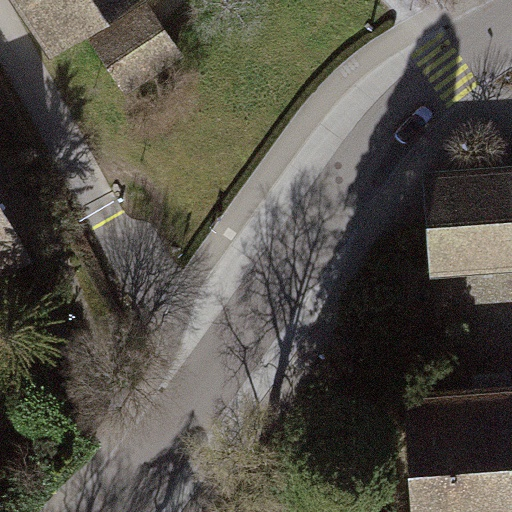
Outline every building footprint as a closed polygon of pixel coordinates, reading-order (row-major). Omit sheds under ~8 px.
[(10,0),(50,59),(137,0),(10,0)] [(145,1),(87,41),(124,96),(183,57),(145,1)] [(511,171),(429,177),(435,269),(511,264),(511,171)] [(0,278),(31,261),(0,205),(0,278)] [(511,511),(511,383),(405,391),(412,511),(511,511)]
